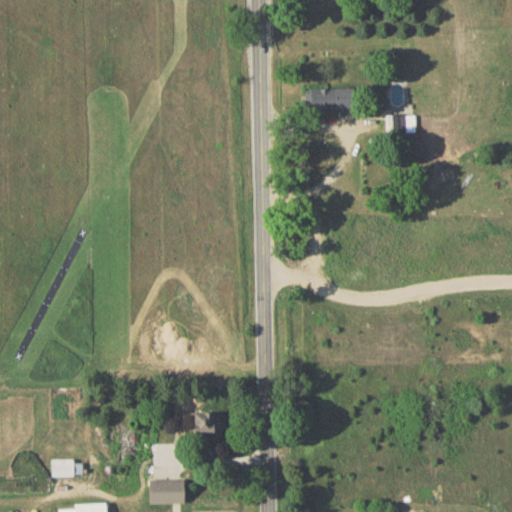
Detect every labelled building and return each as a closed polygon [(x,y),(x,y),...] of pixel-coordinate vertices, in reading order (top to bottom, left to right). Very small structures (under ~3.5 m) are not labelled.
[(304,87),(304,106),(337,106),(337,110),(351,110),(351,87),(304,87)] [(384,114),(385,132),(415,131),(414,113),(384,114)] [(181,419),(181,432),(219,432),(218,411),(189,412),(189,419),(181,419)] [(51,460),(51,475),(82,474),(81,459),(51,460)] [(148,478),(149,503),(183,502),(183,478),(148,478)] [(58,508),(57,511),(105,511),(105,502),(74,503),(74,508),(58,508)]
